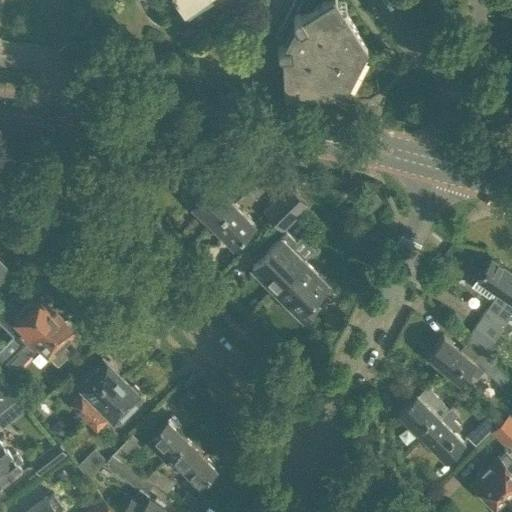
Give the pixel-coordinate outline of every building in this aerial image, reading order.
[(343,89),(355,67),(366,45),(337,0),(325,0),(301,15),(301,14),(300,14),(299,13),(298,13),(297,13),(296,13),(295,14),(294,15),(293,15),(293,16),(293,17),(293,18),(293,19),(294,21),(298,28),(290,43),(280,44),(279,44),(278,45),(277,46),(277,47),(277,48),(277,49),(277,50),(278,51),(278,52),(279,53),(280,53),(282,53),(283,92),(343,89)] [(212,224),(234,202),(213,181),(201,193),(194,186),(184,196),(212,224)] [(288,204),(272,220),(282,230),(308,205),(288,184),(278,194),(288,204)] [(288,204),(278,194),(262,210),(272,220),(288,204)] [(381,201),(374,194),(362,205),(369,212),(381,201)] [(255,223),(234,202),(212,224),(232,245),(255,223)] [(280,236),(252,265),(275,288),(304,260),(280,236)] [(43,256),(35,265),(45,275),(53,266),(43,256)] [(511,311),(511,272),(489,258),(477,276),(470,286),(487,297),(494,287),(506,296),(493,315),(485,310),(467,336),(485,352),(511,311)] [(304,260),(275,288),(304,316),(317,303),(312,298),(327,283),(304,260)] [(20,346),(56,310),(37,291),(11,317),(21,327),(11,336),(20,345),(20,346)] [(20,346),(20,345),(0,365),(0,366),(9,375),(40,345),(58,363),(69,352),(61,343),(75,329),(56,310),(20,346)] [(483,369),(502,385),(511,375),(482,351),(474,360),(443,334),(426,354),(459,382),(468,371),(476,378),(483,369)] [(83,416),(122,376),(103,357),(78,382),(85,389),(70,403),(83,416)] [(141,395),(122,376),(83,416),(96,428),(110,414),(116,421),(141,395)] [(9,377),(0,383),(0,411),(22,394),(9,377)] [(418,394),(416,392),(397,411),(422,436),(448,409),(426,386),(418,394)] [(455,416),(448,409),(422,436),(445,459),(464,440),(455,432),(461,426),(453,418),(455,416)] [(11,420),(4,411),(0,414),(0,425),(2,427),(11,420)] [(498,423),(490,431),(504,445),(511,437),(511,416),(508,413),(498,423)] [(475,446),(490,431),(498,423),(488,414),(466,436),(475,446)] [(70,427),(60,417),(50,427),(60,437),(70,427)] [(170,455),(187,438),(168,418),(147,439),(167,459),(170,455)] [(30,462),(56,442),(47,431),(22,451),(30,462)] [(111,454),(123,461),(141,443),(132,433),(111,454)] [(216,467),(187,438),(170,455),(199,484),(216,467)] [(0,480),(19,466),(18,464),(22,461),(16,452),(11,456),(0,440),(0,480)] [(101,464),(106,459),(94,447),(77,465),(88,478),(101,464)] [(511,471),(509,468),(511,464),(511,455),(505,448),(472,481),(501,511),(511,500),(511,471)] [(111,454),(106,459),(101,464),(141,491),(145,493),(152,482),(145,477),(146,477),(123,461),(111,454)] [(155,468),(146,477),(145,477),(152,482),(167,492),(175,481),(155,468)] [(191,504),(197,496),(187,489),(181,498),(191,504)] [(145,493),(141,491),(135,500),(130,496),(121,510),(123,511),(173,511),(149,496),(145,493)] [(57,511),(56,510),(63,505),(53,493),(47,498),(45,496),(24,511),(57,511)] [(82,511),(113,511),(102,498),(82,511)]
